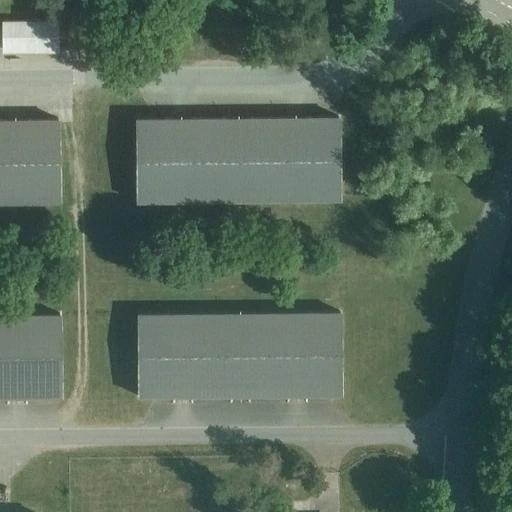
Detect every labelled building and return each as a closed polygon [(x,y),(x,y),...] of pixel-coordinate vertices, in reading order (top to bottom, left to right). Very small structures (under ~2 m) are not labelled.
[(59,49),(59,25),(8,25),(8,50),(59,49)] [(343,199),(343,115),(141,117),(142,201),(343,199)] [(61,120),(61,117),(0,117),(0,202),(61,202),(61,136),(61,120)] [(76,136),(76,120),(61,120),(61,136),(76,136)] [(346,396),(345,311),(145,312),(145,397),(346,396)] [(0,398),(62,398),(61,313),(0,313),(0,398)]
